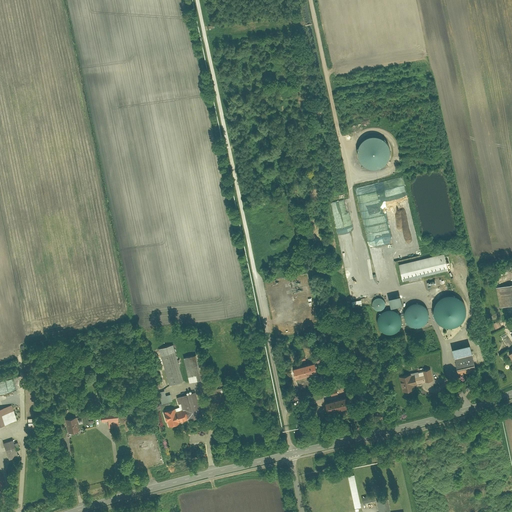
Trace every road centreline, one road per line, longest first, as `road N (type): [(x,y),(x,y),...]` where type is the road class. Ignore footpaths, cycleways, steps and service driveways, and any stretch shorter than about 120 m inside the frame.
road 1 (secondary): [(511,393),(291,453)]
road 2 (secondary): [(291,453),(72,511)]
road 3 (unclassified): [(255,278),(291,453)]
road 4 (track): [(310,0),(339,138)]
